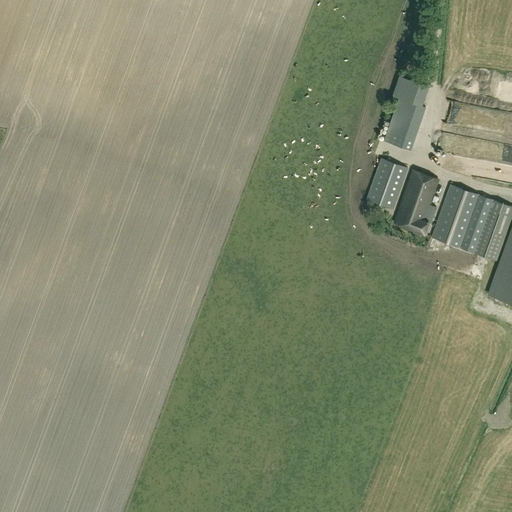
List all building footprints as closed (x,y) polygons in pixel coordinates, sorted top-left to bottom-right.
[(426,106),(399,97),(384,140),(411,149),(426,106)] [(367,199),(392,208),(407,167),(382,158),(367,199)] [(438,179),(413,170),(395,222),(425,234),(429,222),(431,223),(437,207),(429,205),(438,179)] [(463,249),(482,196),(449,184),(430,237),(463,249)] [(471,251),(496,260),(511,217),(511,233),(490,295),(511,302),(511,205),(491,198),(471,251)]
